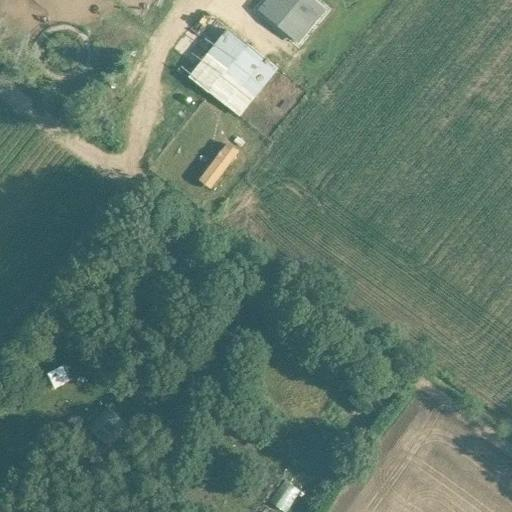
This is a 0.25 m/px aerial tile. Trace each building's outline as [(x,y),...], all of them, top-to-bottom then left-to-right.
[(178,0),(163,0),(173,10),(181,3),(178,0)] [(313,0),(264,0),(257,8),(297,43),(325,10),(313,0)] [(228,30),(213,48),(191,74),(213,90),(240,112),(274,67),(228,30)] [(238,140),(221,160),(203,182),(215,191),(249,149),(238,140)] [(197,380),(215,356),(195,341),(177,365),(197,380)] [(85,351),(81,362),(86,364),(85,368),(93,371),(94,366),(100,368),(104,357),(85,351)] [(99,435),(120,453),(139,431),(118,413),(99,435)] [(296,484),(278,501),(289,511),(298,511),(311,500),(296,484)]
